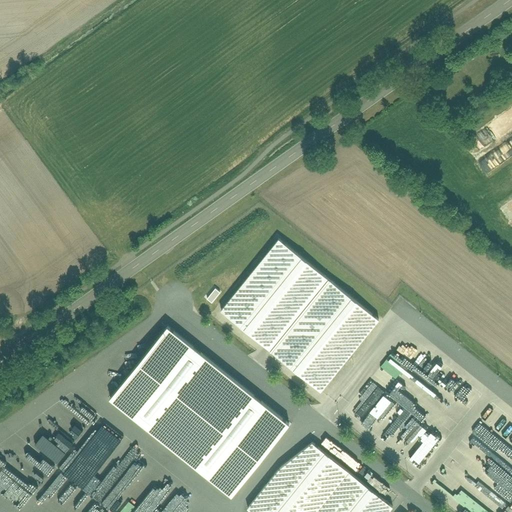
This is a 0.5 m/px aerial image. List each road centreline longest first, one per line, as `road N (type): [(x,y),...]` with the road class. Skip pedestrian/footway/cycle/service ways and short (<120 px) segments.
road 1 (secondary): [(0,362),(509,0)]
road 2 (unclassified): [(432,511),(173,303)]
road 3 (unknown): [(316,418),(385,333),(410,324),(511,394)]
